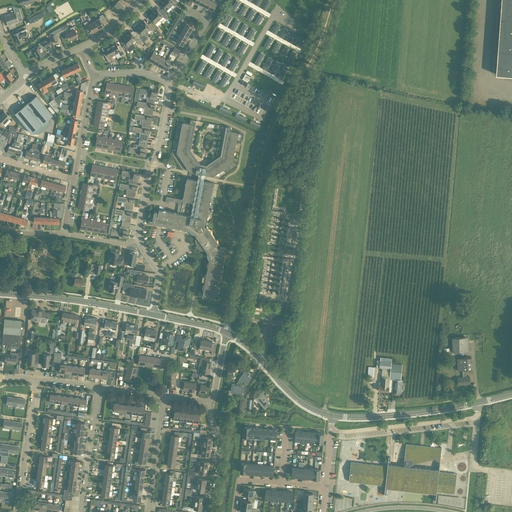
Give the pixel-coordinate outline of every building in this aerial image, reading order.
[(124,8),(126,6),(120,0),(118,2),(112,7),(119,14),(125,9),(124,8)] [(164,0),(162,0),(159,3),(163,8),(161,10),(163,11),(167,16),(169,14),(167,10),(171,7),(164,0)] [(206,0),(204,6),(206,7),(205,9),(208,10),(208,8),(212,0),(206,0)] [(212,0),(208,8),(211,10),(210,11),(212,12),(213,11),(217,3),(214,2),(215,0),(212,0)] [(236,0),(231,9),(235,11),(240,2),(236,0)] [(268,0),(267,0),(263,8),(266,10),(271,2),(268,0)] [(511,0),(501,0),(496,74),(511,75),(511,0)] [(244,5),(239,13),(242,15),(248,7),(244,5)] [(19,9),(14,10),(15,13),(4,16),(7,25),(18,21),(17,18),(21,16),(19,9)] [(157,9),(152,13),(159,20),(163,16),(165,18),(167,20),(169,18),(167,16),(163,11),(161,13),(157,9)] [(252,9),(247,18),(250,20),(255,11),(252,9)] [(41,18),(41,17),(45,15),(43,11),(28,19),(30,24),(39,19),(38,19),(41,18)] [(152,13),(148,17),(152,21),(150,23),(156,30),(159,27),(155,24),(159,20),(152,13)] [(99,18),(93,22),(98,30),(103,26),(100,22),(102,20),(103,21),(106,20),(102,14),(99,16),(100,18),(99,19),(99,18)] [(228,14),(223,24),(226,26),(232,16),(228,14)] [(260,14),(255,22),(258,24),(263,15),(260,14)] [(236,19),(231,28),(234,30),(240,21),(236,19)] [(144,20),(140,25),(147,32),(151,28),(154,32),(156,30),(150,23),(148,25),(144,20)] [(93,22),(91,23),(89,21),(87,22),(86,21),(83,23),(88,31),(91,30),(92,33),(98,30),(93,22)] [(195,28),(194,27),(186,23),(185,25),(183,24),(182,27),(184,28),(191,32),(192,29),(194,30),(195,28)] [(244,23),(239,33),(242,35),(248,25),(244,23)] [(277,23),(272,32),(275,34),(280,25),(277,23)] [(137,30),(135,32),(136,34),(142,40),(144,42),(148,38),(144,34),(147,32),(140,25),(135,29),(137,30)] [(58,40),(56,35),(64,30),(62,26),(49,34),(50,36),(52,42),(58,40)] [(70,28),(71,31),(66,34),(69,40),(78,36),(75,30),(73,27),(70,28)] [(179,31),(181,32),(188,36),(190,34),(191,35),(192,32),(191,32),(184,28),(182,30),(181,29),(179,31)] [(252,28),(246,37),(250,39),(255,30),(252,28)] [(285,28),(280,36),(283,38),(288,30),(285,28)] [(19,33),(14,35),(18,43),(22,41),(23,41),(23,42),(29,38),(28,36),(26,31),(27,31),(26,29),(25,29),(19,33)] [(220,29),(214,39),(218,41),(223,31),(220,29)] [(130,31),(126,35),(133,43),(135,40),(136,41),(139,44),(142,40),(136,34),(134,35),(130,31)] [(293,31),(288,41),(291,43),(296,33),(293,31)] [(177,36),(178,37),(186,41),(187,38),(188,39),(190,37),(188,36),(181,32),(180,34),(178,33),(177,36)] [(228,34),(222,43),(226,45),(231,36),(228,34)] [(123,41),(121,43),(128,50),(130,48),(134,44),(133,43),(126,35),(121,39),(123,41)] [(301,36),(296,45),(299,47),(304,37),(301,36)] [(178,37),(177,39),(175,38),(174,40),(176,41),(183,45),(184,43),(186,44),(187,41),(186,41),(178,37)] [(269,37),(263,47),(267,49),(273,39),(269,37)] [(45,55),(41,49),(52,43),(49,38),(38,43),(39,45),(36,47),(41,57),(45,55)] [(236,38),(230,47),(233,50),(239,40),(236,38)] [(116,42),(110,46),(115,55),(118,53),(120,57),(126,54),(120,44),(118,46),(116,42)] [(277,42),(272,51),(275,53),(280,44),(277,42)] [(243,43),(238,52),(241,54),(247,45),(243,43)] [(212,44),(205,55),(209,57),(215,46),(212,44)] [(109,63),(114,60),(112,56),(115,55),(110,46),(105,49),(107,52),(104,54),(109,63)] [(285,46),(279,56),(283,58),(288,48),(285,46)] [(28,51),(30,54),(33,52),(37,59),(41,57),(36,47),(35,47),(28,51)] [(219,49),(213,60),(217,62),(223,51),(219,49)] [(293,50),(287,60),(291,62),(296,52),(293,50)] [(153,53),(149,60),(151,61),(151,63),(153,64),(154,63),(158,55),(155,54),(156,52),(154,51),(153,53)] [(0,70),(0,71),(3,68),(4,69),(11,63),(4,52),(0,55),(0,70)] [(261,52),(254,63),(258,65),(264,54),(261,52)] [(158,55),(154,63),(156,64),(155,65),(157,67),(158,65),(162,58),(160,56),(161,55),(159,53),(158,55)] [(227,53),(221,64),(224,66),(231,55),(227,53)] [(162,58),(158,65),(161,66),(160,68),(162,69),(163,68),(167,60),(164,59),(165,57),(163,56),(162,58)] [(167,60),(163,68),(165,69),(164,70),(166,72),(167,70),(170,66),(171,64),(171,63),(169,62),(171,58),(169,57),(168,59),(167,60)] [(268,57),(262,67),(266,69),(272,59),(268,57)] [(235,58),(229,69),(232,70),(238,60),(235,58)] [(202,60),(196,71),(200,73),(206,62),(202,60)] [(276,61),(270,72),(274,74),(280,63),(276,61)] [(78,63),(72,66),(75,72),(78,70),(81,69),(78,63)] [(210,65),(204,76),(207,78),(214,67),(210,65)] [(72,66),(66,68),(69,74),(75,72),(72,66)] [(284,66),(278,76),(282,78),(287,68),(284,66)] [(66,68),(61,71),(63,77),(69,74),(66,68)] [(218,69),(212,80),(215,82),(222,71),(218,69)] [(0,71),(0,70),(0,82),(5,79),(8,83),(13,79),(9,72),(4,76),(0,71)] [(226,74),(220,85),(223,87),(229,76),(226,74)] [(53,75),(48,78),(51,84),(52,85),(58,82),(53,75)] [(48,78),(43,81),(44,84),(46,87),(49,85),(50,87),(52,85),(51,84),(48,78)] [(43,81),(37,85),(42,93),(48,90),(47,88),(46,87),(44,84),(43,81)] [(204,85),(194,81),(192,84),(202,89),(204,85)] [(115,84),(107,82),(105,92),(111,93),(110,96),(112,96),(113,93),(115,84)] [(125,98),(125,96),(127,86),(121,85),(119,95),(123,95),(123,98),(125,98)] [(147,99),(146,102),(155,104),(156,95),(157,95),(158,91),(152,90),(153,89),(151,89),(149,89),(149,90),(140,88),(139,94),(143,94),(143,93),(147,94),(147,96),(146,99),(147,99)] [(38,133),(50,123),(47,119),(52,115),(36,96),(14,113),(30,133),(38,133)] [(146,102),(138,101),(137,107),(141,107),(145,107),(144,112),(145,112),(144,115),(152,117),(154,108),(155,108),(155,104),(146,102)] [(97,106),(96,112),(106,114),(106,110),(109,111),(109,108),(107,108),(97,106)] [(10,117),(4,111),(0,115),(0,122),(3,125),(10,117)] [(142,125),(142,128),(150,130),(151,121),(152,121),(153,117),(152,117),(144,115),(135,114),(134,119),(138,120),(139,119),(142,120),(141,125),(142,125)] [(105,120),(95,118),(93,126),(103,128),(104,122),(107,123),(107,121),(105,120)] [(235,145),(235,142),(237,143),(237,142),(238,136),(236,136),(237,133),(238,133),(231,132),(230,131),(231,131),(232,130),(231,129),(230,128),(228,128),(228,131),(223,156),(222,157),(207,167),(199,166),(188,150),(189,149),(193,125),(194,122),(192,121),(191,121),(190,122),(190,124),(191,124),(184,123),(183,122),(183,123),(184,123),(183,126),(182,126),(181,132),(180,132),(182,132),(182,135),(180,135),(179,141),(178,141),(180,141),(180,144),(178,144),(177,152),(182,159),(183,159),(184,161),(183,162),(184,163),(187,167),(188,166),(190,169),(188,170),(189,170),(190,172),(200,174),(213,176),(215,175),(216,175),(215,173),(217,172),(218,173),(223,169),(223,170),(224,170),(223,168),(225,166),(226,168),(233,163),(234,154),(233,154),(233,151),(235,152),(236,151),(235,151),(236,145),(235,145)] [(140,138),(139,141),(147,142),(149,133),(150,134),(151,130),(150,130),(142,128),(133,126),(132,132),(136,133),(136,132),(140,133),(139,137),(140,138)] [(0,149),(4,152),(6,142),(8,136),(9,133),(10,131),(5,130),(4,132),(0,129),(0,149)] [(54,142),(55,134),(49,133),(47,141),(54,142)] [(115,140),(113,150),(121,151),(123,141),(117,140),(118,138),(116,138),(115,140)] [(137,154),(137,155),(140,156),(140,155),(146,156),(147,152),(146,152),(147,142),(139,141),(139,144),(138,144),(137,149),(133,148),(133,147),(129,146),(128,152),(137,154)] [(8,145),(6,152),(13,154),(15,147),(16,144),(13,144),(12,143),(11,146),(8,145)] [(24,157),(31,159),(35,144),(33,143),(31,148),(30,148),(29,151),(26,150),(24,157)] [(15,147),(13,154),(20,156),(21,149),(22,146),(18,145),(16,144),(15,147)] [(35,144),(31,159),(37,161),(39,154),(35,153),(36,150),(37,144),(35,144)] [(44,155),(42,162),(49,164),(50,158),(50,157),(47,156),(44,155)] [(58,161),(57,166),(63,168),(65,161),(66,158),(59,156),(59,157),(58,159),(58,161)] [(98,176),(100,166),(93,165),(91,174),(96,175),(96,178),(98,178),(98,176)] [(110,181),(111,178),(113,168),(106,167),(104,177),(109,178),(108,180),(110,181)] [(6,169),(4,176),(11,178),(13,171),(6,169)] [(129,181),(129,185),(137,186),(139,177),(140,173),(135,172),(135,171),(133,171),(132,171),(131,172),(122,170),(121,176),(125,177),(126,176),(129,176),(128,181),(129,181)] [(11,178),(10,180),(13,181),(13,179),(18,180),(20,173),(13,171),(11,178)] [(22,181),(29,183),(30,176),(24,174),(22,181)] [(29,183),(28,186),(26,191),(24,198),(30,199),(32,192),(29,191),(30,187),(31,187),(32,184),(35,185),(37,178),(30,176),(29,183)] [(165,209),(161,210),(159,209),(158,215),(157,215),(157,213),(157,212),(156,212),(156,211),(155,212),(154,212),(154,215),(152,223),(159,224),(162,225),(161,226),(162,226),(162,225),(165,225),(169,226),(172,227),(172,228),(172,227),(175,227),(180,228),(183,229),(183,230),(186,229),(187,229),(188,229),(189,229),(189,228),(190,229),(192,229),(191,231),(193,232),(194,231),(195,232),(196,233),(195,234),(197,236),(196,237),(196,238),(195,238),(195,239),(196,239),(196,240),(196,241),(196,242),(196,243),(197,244),(196,244),(197,244),(198,245),(199,246),(198,247),(199,247),(200,247),(201,248),(200,249),(201,249),(201,248),(202,249),(203,249),(203,250),(204,250),(205,250),(206,250),(208,252),(209,251),(209,253),(210,254),(210,255),(211,257),(210,258),(210,260),(209,260),(209,262),(207,265),(208,268),(207,273),(205,275),(205,276),(206,279),(205,283),(203,286),(204,289),(202,296),(208,297),(210,297),(213,298),(214,298),(214,297),(214,296),(214,295),(213,295),(211,294),(211,293),(217,295),(218,292),(219,289),(220,289),(219,289),(219,286),(219,285),(220,281),(221,279),(222,279),(221,278),(221,275),(221,273),(222,271),(223,268),(224,268),(223,268),(223,265),(224,260),(225,257),(226,258),(226,257),(225,257),(225,254),(226,248),(220,246),(220,247),(218,247),(217,245),(219,244),(219,243),(218,239),(218,238),(217,239),(214,236),(212,234),(211,230),(212,230),(212,229),(211,230),(208,227),(207,226),(206,227),(205,225),(205,223),(206,223),(207,219),(208,219),(206,218),(206,215),(208,216),(209,212),(207,211),(208,208),(209,209),(210,205),(211,205),(211,204),(209,204),(209,201),(210,202),(211,198),(212,198),(212,197),(210,197),(210,194),(212,194),(213,191),(213,190),(211,190),(212,187),(213,187),(214,183),(199,180),(187,178),(186,182),(188,183),(187,185),(185,185),(186,185),(185,189),(186,190),(186,192),(184,192),(184,193),(184,197),(185,197),(184,200),(182,199),(182,200),(178,199),(167,197),(165,202),(169,203),(170,201),(180,203),(180,205),(182,206),(180,213),(179,213),(176,211),(175,211),(172,212),(168,211),(165,209)] [(126,194),(127,194),(126,197),(135,199),(136,190),(137,190),(138,186),(137,186),(129,185),(120,183),(119,189),(123,190),(123,189),(127,189),(126,194)] [(82,188),(81,195),(91,197),(92,192),(94,193),(95,191),(92,190),(82,188)] [(125,207),(124,210),(132,212),(134,203),(135,203),(136,199),(135,199),(126,197),(118,196),(117,202),(121,202),(121,201),(125,202),(124,207),(125,207)] [(88,210),(89,205),(92,205),(92,203),(90,203),(80,201),(79,208),(88,210)] [(133,212),(132,212),(124,210),(115,209),(114,214),(118,215),(119,214),(122,215),(121,220),(122,220),(122,223),(130,225),(132,215),(132,216),(133,212)] [(3,213),(1,218),(7,220),(9,214),(10,212),(3,210),(3,213)] [(94,221),(90,220),(90,218),(88,218),(88,220),(86,230),(92,231),(94,221)] [(102,223),(103,220),(101,220),(100,222),(98,232),(106,233),(108,224),(102,223)] [(128,234),(130,225),(122,223),(121,226),(120,226),(119,231),(116,230),(116,229),(112,229),(111,234),(120,236),(120,237),(123,238),(123,237),(128,238),(129,234),(128,234)] [(138,282),(142,283),(147,284),(148,281),(149,277),(148,277),(149,275),(145,274),(145,272),(144,271),(145,265),(137,264),(138,261),(136,261),(137,254),(136,254),(136,252),(131,251),(131,253),(130,252),(128,263),(133,264),(132,267),(136,268),(136,269),(131,268),(130,273),(131,275),(137,276),(137,277),(136,282),(138,282)] [(109,259),(109,261),(110,263),(117,264),(123,265),(125,257),(119,256),(119,253),(112,252),(111,258),(109,259)] [(78,273),(74,273),(73,278),(75,278),(75,284),(82,285),(83,279),(77,278),(78,273)] [(114,293),(116,292),(117,292),(119,285),(122,286),(124,276),(118,275),(117,282),(110,281),(108,291),(110,291),(111,293),(114,293)] [(124,283),(123,288),(130,289),(129,295),(145,298),(146,289),(134,287),(134,284),(124,283)] [(48,313),(41,312),(41,310),(32,310),(31,320),(47,321),(48,313)] [(60,326),(64,326),(65,322),(69,322),(71,314),(63,313),(60,326)] [(76,328),(77,324),(78,315),(71,314),(69,322),(73,323),(73,324),(73,327),(76,328)] [(21,338),(21,330),(20,330),(21,324),(21,321),(4,319),(2,344),(20,346),(21,338)] [(133,336),(130,335),(130,339),(129,341),(129,345),(132,345),(133,341),(131,341),(132,340),(133,340),(133,339),(136,339),(137,333),(138,325),(132,324),(131,332),(134,333),(133,336)] [(144,338),(149,339),(149,340),(154,341),(156,331),(146,328),(144,338)] [(163,332),(161,343),(171,345),(173,334),(163,332)] [(184,349),(183,347),(189,344),(191,338),(186,337),(183,339),(181,336),(177,335),(176,341),(179,341),(177,349),(182,350),(184,349)] [(468,337),(452,338),(453,352),(453,356),(457,355),(457,352),(469,351),(468,337)] [(201,341),(198,340),(197,349),(200,350),(200,348),(205,349),(207,340),(202,339),(201,341)] [(213,341),(207,340),(205,349),(210,350),(210,353),(213,354),(215,344),(212,343),(213,341)] [(154,342),(153,343),(151,343),(150,348),(156,350),(158,342),(154,342)] [(15,354),(15,353),(14,352),(13,352),(12,353),(11,354),(11,355),(10,364),(12,364),(13,364),(15,364),(15,361),(18,361),(19,355),(15,355),(15,354)] [(35,360),(38,361),(39,354),(28,353),(27,364),(34,364),(35,360)] [(7,363),(10,364),(11,355),(2,354),(1,360),(4,360),(4,363),(7,363)] [(39,354),(38,361),(42,361),(41,365),(49,366),(50,355),(39,354)] [(138,364),(145,365),(147,356),(139,355),(138,364)] [(154,357),(147,356),(145,365),(153,366),(154,357)] [(153,366),(160,367),(161,358),(154,357),(153,366)] [(203,361),(202,366),(211,367),(212,362),(210,362),(210,359),(201,357),(200,360),(203,361)] [(377,360),(376,366),(391,368),(390,375),(389,377),(382,376),(381,382),(380,382),(379,386),(378,391),(389,392),(389,391),(392,392),(401,393),(402,382),(404,382),(404,380),(402,379),(402,380),(401,380),(401,379),(401,376),(402,365),(392,364),(391,364),(392,361),(391,361),(391,358),(381,357),(381,360),(377,360)] [(466,370),(472,370),(472,357),(457,358),(458,371),(462,370),(463,377),(458,378),(458,385),(470,383),(469,376),(467,377),(466,370)] [(168,359),(161,358),(160,367),(167,368),(168,359)] [(129,365),(127,373),(136,375),(137,368),(129,365)] [(211,367),(202,366),(199,365),(198,370),(201,371),(200,374),(207,375),(208,372),(210,373),(211,367)] [(240,379),(236,384),(232,384),(230,391),(242,394),(244,386),(242,385),(244,382),(247,384),(251,377),(248,376),(250,373),(245,370),(239,379),(240,379)] [(134,382),(136,375),(127,373),(125,380),(134,382)] [(199,380),(198,383),(197,390),(200,390),(200,392),(205,393),(207,384),(207,382),(199,380)] [(183,390),(189,391),(190,382),(182,381),(181,388),(184,388),(183,390)] [(195,389),(197,390),(198,383),(190,382),(189,391),(194,392),(195,389)] [(262,392),(256,398),(258,400),(265,408),(269,404),(267,402),(269,400),(262,392)] [(46,398),(45,404),(48,404),(49,401),(55,402),(56,395),(50,394),(49,398),(46,398)] [(15,405),(16,398),(7,396),(6,404),(15,405)] [(25,399),(16,398),(15,405),(24,407),(25,399)] [(246,399),(245,409),(252,410),(253,399),(246,399)] [(12,429),(13,421),(4,420),(3,427),(9,428),(12,429)] [(22,423),(13,421),(12,429),(21,430),(22,423)] [(118,433),(119,428),(121,428),(122,424),(112,423),(112,426),(111,426),(110,432),(118,433)] [(147,431),(147,428),(141,427),(141,431),(143,431),(142,437),(149,438),(150,432),(147,431)] [(172,435),(171,440),(179,441),(180,436),(182,436),(182,435),(182,433),(175,432),(174,435),(172,435)] [(199,441),(203,442),(212,443),(213,437),(206,436),(207,433),(200,433),(199,432),(194,432),(194,435),(200,436),(199,441)] [(8,452),(10,445),(1,443),(0,445),(0,446),(0,454),(8,456),(8,452)] [(389,457),(388,466),(351,462),(349,481),(386,486),(384,494),(387,495),(388,486),(434,491),(433,500),(435,500),(436,492),(454,494),(457,474),(439,472),(442,448),(406,444),(404,467),(390,466),(391,457),(389,457)] [(10,445),(8,452),(18,454),(19,446),(10,445)] [(146,463),(147,456),(139,455),(138,462),(135,461),(135,464),(141,465),(141,462),(146,463)] [(141,467),(135,466),(135,468),(134,471),(137,471),(137,475),(144,476),(145,470),(140,469),(141,467)] [(208,467),(197,466),(196,471),(199,472),(207,474),(208,468),(208,467)] [(6,468),(5,476),(14,477),(15,469),(6,468)] [(176,481),(176,478),(174,478),(174,474),(176,474),(176,472),(170,471),(170,473),(166,473),(165,479),(173,480),(176,481)] [(38,486),(38,489),(46,490),(47,481),(44,481),(44,480),(36,479),(35,486),(38,486)] [(249,495),(249,498),(255,499),(255,495),(253,495),(254,489),(244,488),(243,494),(249,495)] [(63,497),(63,499),(66,499),(66,495),(74,496),(74,491),(75,491),(68,490),(64,489),(64,495),(63,497)] [(11,501),(12,493),(3,492),(2,499),(11,501)] [(163,497),(162,504),(170,505),(171,498),(163,497)] [(242,499),(241,506),(251,507),(252,502),(254,502),(255,499),(249,498),(248,500),(242,499)] [(203,503),(195,502),(194,508),(190,508),(190,507),(183,506),(183,510),(190,510),(200,511),(200,509),(202,509),(203,503)]
